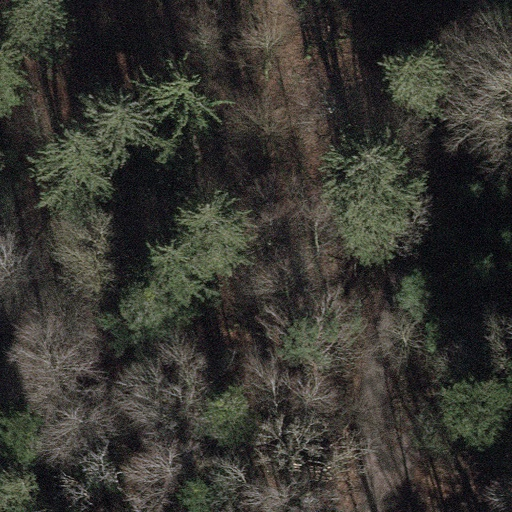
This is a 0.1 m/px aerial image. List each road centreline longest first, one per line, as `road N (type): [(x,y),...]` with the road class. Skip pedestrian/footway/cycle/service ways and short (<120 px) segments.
road 1 (track): [(369,511),(370,386),(425,228),(511,21)]
road 2 (track): [(511,371),(439,392),(381,511)]
